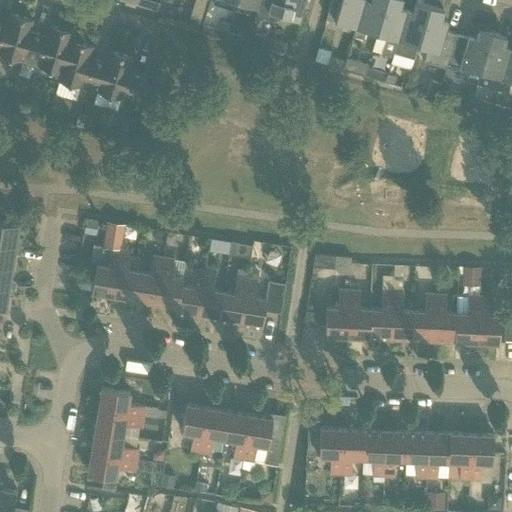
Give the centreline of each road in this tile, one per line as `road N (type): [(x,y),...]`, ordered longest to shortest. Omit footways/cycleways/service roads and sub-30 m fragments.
road 1 (residential): [(511,395),(305,380),(105,350),(76,360)]
road 2 (residential): [(76,360),(46,315),(51,226)]
